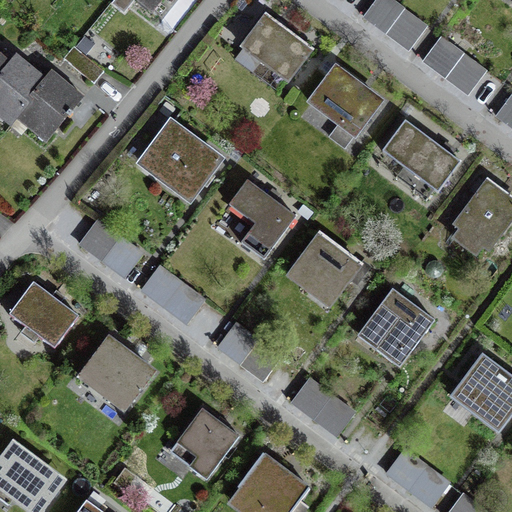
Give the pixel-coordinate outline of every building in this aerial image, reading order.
[(139,0),(153,10),(161,0),(139,0)] [(396,41),(410,52),(428,28),(391,0),(377,0),(364,17),(378,27),(396,41)] [(315,55),(266,17),(243,53),(293,89),(315,55)] [(457,87),(468,96),(487,72),(441,37),(423,61),(436,72),(457,87)] [(74,46),(64,59),(93,84),(104,72),(74,46)] [(16,58),(10,65),(0,57),(0,115),(10,124),(16,117),(47,142),(81,99),(64,85),(50,74),(45,82),(30,70),(16,58)] [(389,107),(337,71),(311,105),(362,143),(389,107)] [(511,128),(511,95),(496,117),(509,127),(511,128)] [(227,164),(171,122),(136,171),(194,212),(227,164)] [(462,166),(406,127),(386,158),(441,197),(462,166)] [(511,235),(511,203),(488,186),(451,238),(491,266),(511,235)] [(298,225),(249,188),(233,210),(260,230),(244,250),(270,267),(298,225)] [(144,256),(97,222),(79,246),(93,256),(116,272),(127,280),(144,256)] [(364,272),(319,239),(290,281),(333,313),(364,272)] [(205,302),(158,267),(140,291),(151,299),(176,317),(187,326),(205,302)] [(81,324),(35,291),(9,324),(56,355),(81,324)] [(382,354),(404,371),(436,329),(397,298),(384,313),(402,326),(382,354)] [(282,357),(235,323),(217,347),(229,356),(250,371),(264,381),(282,357)] [(82,382),(125,417),(159,379),(110,343),(82,382)] [(511,378),(483,357),(453,396),(499,431),(511,413),(511,378)] [(355,414),(308,380),(290,404),(303,413),(328,431),(337,438),(355,414)] [(171,460),(209,485),(240,443),(206,419),(171,460)] [(47,511),(67,485),(14,447),(0,465),(0,492),(25,511),(47,511)] [(450,484),(403,450),(385,474),(395,481),(423,501),(433,508),(450,484)] [(232,511),(233,511),(296,511),(311,493),(268,462),(232,511)] [(485,511),(463,495),(450,511),(485,511)]
